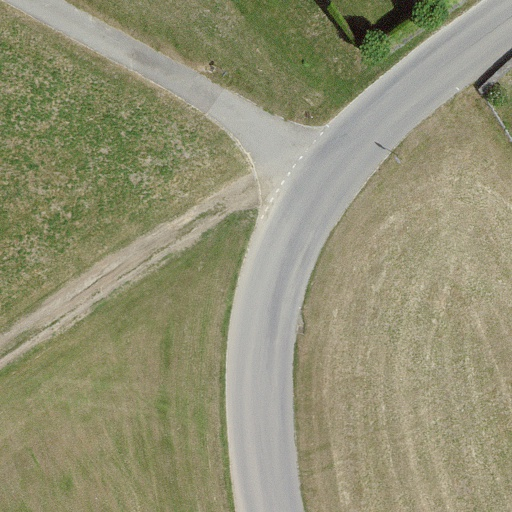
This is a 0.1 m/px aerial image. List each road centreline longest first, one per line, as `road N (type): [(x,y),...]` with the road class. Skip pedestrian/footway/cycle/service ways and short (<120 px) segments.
road 1 (residential): [(271,511),(260,361),(289,245),(353,144),(511,14)]
road 2 (track): [(31,0),(206,93),(325,180)]
